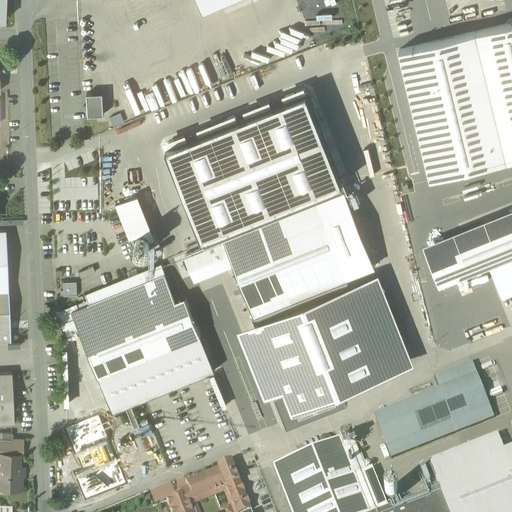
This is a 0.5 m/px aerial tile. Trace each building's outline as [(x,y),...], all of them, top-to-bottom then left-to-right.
[(196,0),(203,17),(244,0),(196,0)] [(511,22),(398,50),(429,177),(511,157),(511,22)] [(157,238),(140,197),(119,206),(132,240),(146,234),(151,237),(152,240),(157,238)] [(320,202),(188,255),(197,280),(236,264),(256,315),(350,277),(320,202)] [(511,258),(511,211),(426,246),(443,287),(511,258)] [(7,229),(0,229),(0,341),(12,341),(7,229)] [(84,335),(112,411),(215,370),(190,305),(181,309),(164,265),(88,295),(90,301),(61,313),(72,340),(84,335)] [(378,274),(238,329),(265,396),(274,392),(287,424),(346,401),(343,391),(413,363),(378,274)] [(65,282),(70,295),(85,289),(79,276),(65,282)] [(371,406),(393,461),(496,420),(474,365),(371,406)] [(0,374),(0,423),(17,423),(15,374),(0,374)] [(276,466),(293,511),(511,511),(511,450),(506,453),(500,437),(432,464),(442,489),(390,509),(375,471),(368,473),(353,436),(276,466)] [(0,454),(21,455),(24,455),(24,440),(0,439),(0,454)] [(0,454),(0,461),(0,489),(23,490),(24,467),(21,467),(21,455),(0,454)] [(252,511),(234,463),(187,482),(192,493),(168,502),(172,511),(252,511)]
